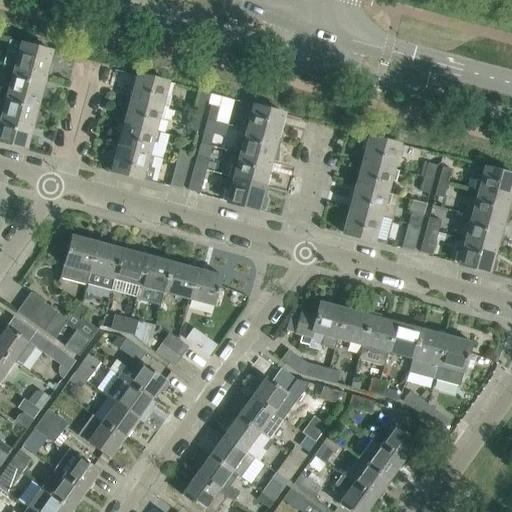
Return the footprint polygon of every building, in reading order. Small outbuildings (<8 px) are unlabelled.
[(49,62),(52,51),(21,43),(14,67),(45,75),(48,75),(52,74),(54,66),(51,63),(49,62)] [(42,86),(45,75),(14,67),(8,91),(39,100),(39,99),(41,100),(45,98),(47,90),(45,87),(42,86)] [(161,106),(168,82),(137,74),(130,98),(161,106)] [(201,117),(204,103),(205,100),(208,101),(210,94),(199,90),(193,115),(201,117)] [(36,109),(39,100),(8,91),(1,115),(32,124),(32,123),(38,122),(41,113),(36,109)] [(155,130),(161,106),(130,98),(124,122),(155,130)] [(210,105),(206,119),(215,121),(219,107),(210,105)] [(277,138),(284,113),(252,105),(246,129),(277,138)] [(0,141),(26,148),(32,124),(1,115),(0,119),(0,141)] [(197,130),(201,117),(193,115),(189,128),(197,130)] [(212,134),(215,121),(206,119),(203,132),(212,134)] [(148,155),(155,130),(124,122),(123,124),(120,125),(118,132),(120,135),(117,146),(148,155)] [(275,146),(277,138),(246,129),(244,138),(238,136),(234,152),(239,153),(270,162),(271,160),(277,161),(278,147),(275,146)] [(393,169),(399,144),(368,136),(362,160),(393,169)] [(157,157),(148,155),(117,146),(117,147),(114,146),(110,148),(108,156),(110,159),(113,160),(111,171),(150,181),(157,157)] [(179,150),(176,162),(188,165),(191,153),(179,150)] [(264,186),(270,162),(239,153),(233,178),(264,186)] [(197,155),(194,167),(206,170),(209,158),(197,155)] [(386,193),(393,169),(362,160),(355,184),(386,193)] [(182,188),(188,165),(176,162),(170,185),(182,188)] [(436,165),(429,163),(425,177),(433,178),(436,165)] [(199,193),(206,170),(194,167),(188,190),(199,193)] [(451,169),(442,167),(439,180),(448,183),(451,169)] [(509,199),(511,187),(511,174),(484,167),(478,191),(509,199)] [(429,192),(433,178),(425,177),(421,190),(429,192)] [(262,195),(264,186),(233,178),(226,202),(257,210),(261,211),(264,209),(267,199),(265,196),(262,195)] [(444,196),(448,183),(439,180),(435,194),(444,196)] [(380,217),(386,193),(355,184),(349,209),(380,217)] [(506,210),(509,199),(478,191),(471,215),(502,224),(502,223),(507,222),(509,213),(506,210)] [(373,241),(380,217),(349,209),(342,233),(373,241)] [(419,227),(422,215),(411,212),(408,224),(419,227)] [(499,234),(502,224),(471,215),(464,240),(496,248),(496,247),(500,246),(503,237),(499,234)] [(429,217),(426,229),(438,232),(441,220),(429,217)] [(413,250),(419,227),(408,224),(402,247),(413,250)] [(432,255),(438,232),(426,229),(420,252),(432,255)] [(89,272),(97,242),(71,235),(60,276),(86,283),(89,272)] [(493,258),(496,248),(464,240),(458,264),(489,272),(489,271),(494,270),(496,261),(493,258)] [(113,278),(121,248),(97,242),(89,272),(86,283),(110,290),(113,278)] [(138,285),(146,255),(121,248),(113,278),(138,285)] [(164,292),(172,262),(146,255),(138,285),(164,292)] [(189,299),(197,269),(172,262),(164,292),(189,299)] [(222,275),(197,269),(189,299),(214,305),(222,275)] [(30,292),(16,311),(54,338),(65,324),(65,322),(66,323),(68,319),(30,292)] [(334,349),(337,338),(345,308),(319,301),(315,315),(301,311),(295,333),(301,334),(299,342),(308,345),(312,332),(323,335),(320,346),(334,349)] [(80,303),(68,319),(66,323),(65,322),(65,324),(71,328),(80,320),(88,308),(80,303)] [(362,345),(370,315),(345,308),(337,338),(362,345)] [(126,334),(130,320),(113,315),(109,329),(126,334)] [(383,365),(387,352),(395,321),(370,315),(362,345),(358,358),(383,365)] [(55,346),(13,316),(0,334),(0,340),(26,359),(35,347),(48,356),(68,370),(75,360),(55,346)] [(134,336),(138,322),(130,320),(126,334),(134,336)] [(412,359),(420,328),(395,321),(387,352),(411,358),(412,359)] [(192,327),(184,338),(195,347),(203,335),(192,327)] [(434,379),(446,335),(420,328),(412,359),(411,358),(408,372),(434,379)] [(90,340),(75,330),(64,345),(78,356),(90,340)] [(188,346),(171,335),(169,333),(162,342),(181,356),(188,346)] [(471,342),(446,335),(434,379),(459,386),(471,342)] [(138,362),(145,352),(125,338),(116,336),(110,343),(138,362)] [(26,359),(0,340),(0,373),(3,376),(13,361),(20,367),(26,359)] [(181,356),(162,342),(155,352),(174,365),(181,356)] [(288,349),(280,360),(298,373),(326,381),(329,369),(305,362),(288,349)] [(98,362),(87,354),(74,372),(86,381),(96,367),(95,366),(98,362)] [(167,380),(165,379),(144,363),(136,374),(125,366),(118,375),(151,398),(157,390),(159,392),(163,391),(168,385),(167,380)] [(308,383),(296,379),(280,368),(271,381),(265,377),(251,396),(282,419),(308,383)] [(339,371),(329,369),(326,381),(336,383),(339,371)] [(86,381),(74,372),(68,380),(81,389),(86,381)] [(137,418),(151,398),(118,375),(104,395),(115,403),(137,418)] [(376,394),(380,380),(371,377),(367,392),(376,394)] [(384,396),(388,382),(380,380),(376,394),(384,396)] [(345,393),(322,386),(319,398),(342,405),(345,393)] [(411,408),(419,398),(409,391),(402,401),(411,408)] [(371,413),(374,402),(351,395),(348,407),(371,413)] [(282,419),(251,396),(237,416),(268,438),(282,419)] [(437,411),(419,398),(411,408),(430,421),(437,411)] [(123,438),(137,418),(115,403),(101,422),(123,438)] [(47,409),(41,417),(61,432),(67,423),(47,409)] [(123,438),(101,422),(93,416),(79,436),(109,457),(123,438)] [(268,438),(237,416),(223,435),(255,458),(259,461),(267,451),(262,447),(269,438),(268,438)] [(61,432),(41,417),(34,429),(53,442),(61,432)] [(375,427),(369,436),(372,438),(402,460),(420,436),(408,427),(405,432),(395,425),(387,435),(375,427)] [(344,438),(332,429),(327,436),(339,444),(344,438)] [(255,458),(223,435),(209,455),(236,474),(241,477),(255,458)] [(339,444),(327,436),(322,443),(334,452),(339,444)] [(388,480),(402,460),(372,438),(358,458),(388,480)] [(0,440),(0,457),(4,460),(12,448),(0,440)] [(294,446),(289,453),(301,462),(306,455),(294,446)] [(99,470),(83,459),(69,448),(55,468),(85,490),(99,470)] [(19,449),(9,463),(21,472),(32,457),(19,449)] [(290,477),(301,462),(289,453),(278,468),(290,477)] [(236,474),(209,455),(195,474),(226,496),(233,501),(238,494),(227,486),(236,474)] [(315,456),(309,464),(319,472),(325,464),(315,456)] [(255,458),(241,477),(250,484),(264,465),(259,461),(255,458)] [(374,499),(388,480),(358,458),(344,477),(374,499)] [(0,487),(7,492),(21,472),(9,463),(0,475),(0,487)] [(71,509),(85,490),(55,468),(41,487),(71,509)] [(273,501),(287,481),(275,472),(261,492),(273,501)] [(293,483),(313,497),(320,487),(300,473),(293,483)] [(214,511),(226,496),(195,474),(181,494),(206,511),(214,511)] [(365,511),(374,499),(344,477),(341,475),(334,484),(346,492),(338,503),(350,511),(365,511)] [(34,511),(69,511),(71,509),(41,487),(27,507),(34,511)] [(290,488),(282,498),(294,507),(302,497),(290,488)] [(273,501),(261,492),(256,499),(268,508),(273,501)]
